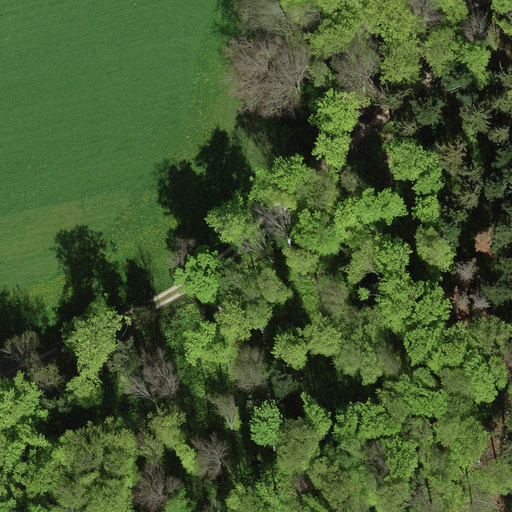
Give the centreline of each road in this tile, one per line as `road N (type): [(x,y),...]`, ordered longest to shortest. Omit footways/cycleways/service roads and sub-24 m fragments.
road 1 (track): [(0,383),(245,229),(511,19)]
road 2 (track): [(293,0),(266,46),(273,64),(290,66),(374,30),(484,0)]
